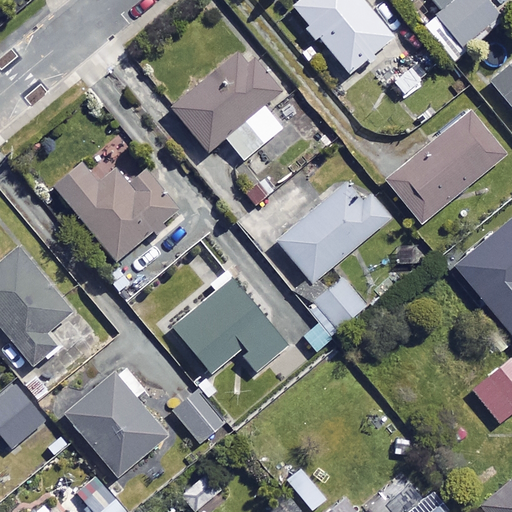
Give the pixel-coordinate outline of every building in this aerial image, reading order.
[(395,41),(360,0),(307,0),(295,11),(352,78),(395,41)] [(434,0),(427,6),(464,50),(500,19),(483,0),(434,0)] [(281,95),(246,53),(174,112),(209,156),(227,141),(244,163),(283,131),(265,109),(281,95)] [(412,69),(391,85),(406,103),(426,86),(412,69)] [(511,69),(493,85),(511,108),(511,69)] [(505,161),(470,119),(388,185),(423,228),(505,161)] [(101,189),(84,168),(56,191),(118,266),(179,216),(147,176),(130,190),(118,175),(101,189)] [(361,212),(344,192),(280,245),(314,287),(392,222),(374,201),(361,212)] [(511,218),(454,267),(511,336),(511,218)] [(22,253),(0,269),(0,326),(34,369),(62,346),(52,334),(73,317),(22,253)] [(176,331),(215,378),(240,357),(255,375),(286,349),(232,284),(176,331)] [(319,324),(302,339),(317,356),(334,341),(319,324)] [(511,415),(511,363),(474,393),(500,425),(511,415)] [(145,393),(128,370),(69,417),(119,480),(168,441),(136,400),(145,393)] [(48,424),(17,388),(0,402),(0,434),(16,453),(48,424)] [(226,425),(201,394),(175,414),(200,445),(226,425)] [(126,511),(128,511),(91,470),(71,489),(92,511),(126,511)] [(314,511),(326,501),(304,476),(291,487),(312,511),(314,511)] [(511,511),(511,485),(482,509),(484,511),(511,511)] [(354,511),(347,502),(333,511),(354,511)]
